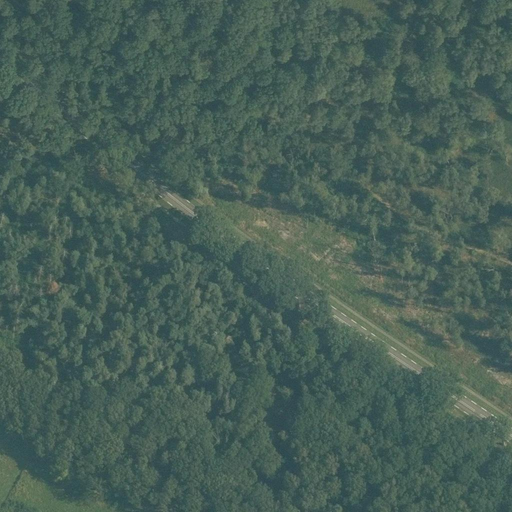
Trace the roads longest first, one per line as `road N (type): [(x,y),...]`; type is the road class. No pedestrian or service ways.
road 1 (primary): [(511,436),(140,173),(0,54)]
road 2 (track): [(98,121),(175,0)]
